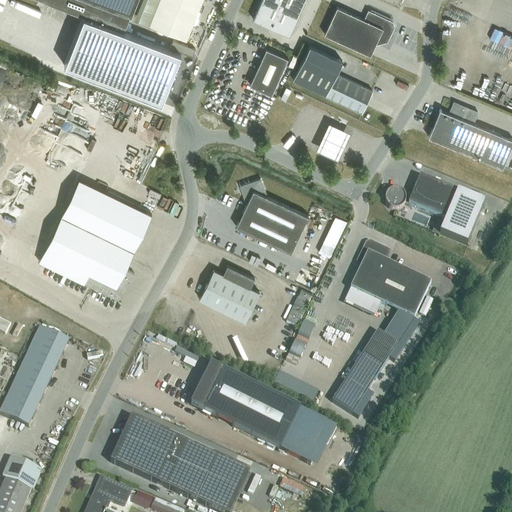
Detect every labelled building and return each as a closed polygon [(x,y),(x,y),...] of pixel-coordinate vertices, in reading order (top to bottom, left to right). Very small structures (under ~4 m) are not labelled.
[(47,0),(75,11),(56,62),(153,100),(173,49),(124,30),(135,0),(47,0)] [(159,0),(149,25),(186,41),(202,0),(159,0)] [(261,0),(253,19),(290,35),(305,0),(261,0)] [(337,6),(325,33),(371,54),(379,37),(388,41),(395,25),(393,20),(369,9),(364,18),(337,6)] [(362,113),(373,90),(335,72),(341,60),(310,45),(293,79),(362,113)] [(272,94),(288,58),(266,48),(250,85),(272,94)] [(280,98),(285,101),(291,89),(286,87),(280,98)] [(428,136),(502,167),(511,143),(511,138),(473,122),(478,111),(454,101),(449,112),(440,108),(428,136)] [(337,160),(349,133),(327,123),(315,150),(337,160)] [(485,204),(420,177),(408,205),(446,221),(440,235),(467,247),(485,204)] [(236,226),(291,252),(308,215),(267,196),(261,178),(240,185),(246,203),(236,226)] [(79,179),(61,214),(39,261),(85,283),(93,287),(119,299),(129,280),(131,281),(135,273),(125,268),(152,214),(79,179)] [(383,193),(387,195),(386,198),(385,201),(386,205),(387,208),(390,210),(394,212),(398,211),(401,210),(404,207),(405,204),(405,200),(405,197),(403,194),(400,192),(397,191),(393,191),(385,188),(383,193)] [(398,345),(414,320),(431,284),(386,262),(392,252),(370,241),(366,243),(356,263),(358,267),(360,269),(350,290),(399,313),(384,337),(398,345)] [(199,298),(245,320),(259,292),(214,269),(199,298)] [(302,328),(317,293),(303,287),(288,322),(302,328)] [(179,334),(187,308),(180,305),(171,331),(179,334)] [(309,323),(303,337),(314,342),(320,327),(309,323)] [(40,328),(0,411),(0,414),(28,428),(69,341),(40,328)] [(333,404),(354,417),(398,345),(384,337),(378,333),(333,404)] [(306,360),(311,345),(298,341),(293,355),(306,360)] [(176,348),(174,353),(196,364),(198,359),(176,348)] [(194,398),(190,406),(199,411),(280,451),(307,465),(327,424),(300,410),(211,366),(194,398)] [(283,374),(279,383),(287,386),(291,378),(283,374)] [(288,389),(321,405),(327,393),(293,377),(288,389)] [(230,511),(249,472),(131,417),(110,463),(216,511),(230,511)] [(0,511),(21,511),(31,490),(33,491),(41,472),(10,459),(2,478),(5,479),(0,490),(0,511)] [(123,508),(130,492),(101,479),(86,511),(108,511),(106,511),(110,501),(123,508)] [(133,504),(148,511),(153,499),(138,492),(133,504)] [(155,499),(150,511),(151,511),(183,511),(184,511),(155,499)]
